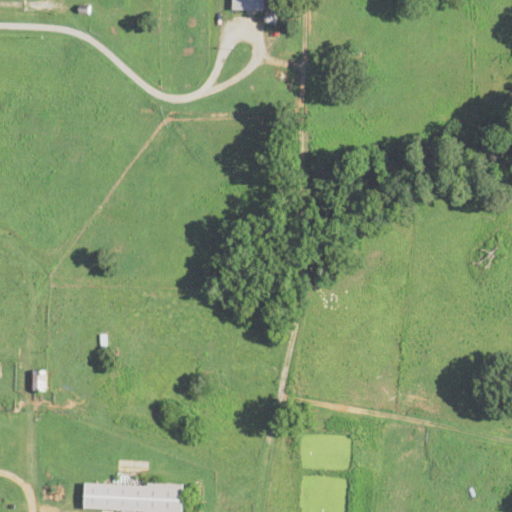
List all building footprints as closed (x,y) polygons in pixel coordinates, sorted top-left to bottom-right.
[(265,0),(265,11),(233,10),(233,0),(265,0)] [(90,5),(90,14),(80,14),(80,4),(90,5)] [(273,15),(273,16),(274,17),(273,18),(273,20),(272,20),(271,21),(270,21),(268,21),(267,20),(266,19),(266,18),(266,17),(266,16),(267,15),(268,14),(269,13),(271,14),(272,14),(273,15)] [(28,118),(21,120),(20,111),(27,110),(28,118)] [(47,370),(47,389),(34,389),(34,370),(47,370)] [(185,483),(183,511),(148,511),(148,510),(85,508),(86,482),(149,484),(149,482),(185,483)]
